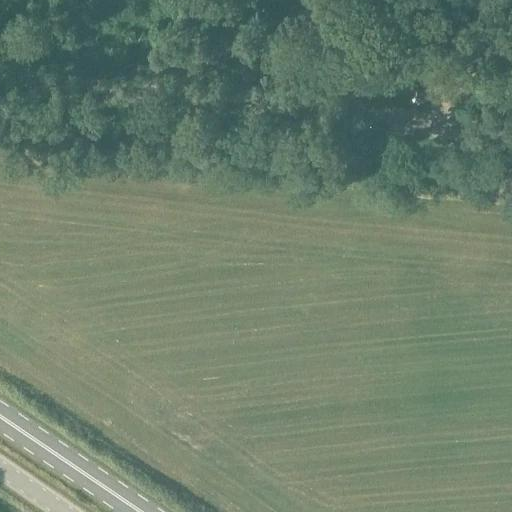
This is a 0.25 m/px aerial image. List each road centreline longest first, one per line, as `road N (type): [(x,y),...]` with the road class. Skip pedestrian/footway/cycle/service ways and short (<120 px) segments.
road 1 (unclassified): [(511,131),(0,78)]
road 2 (primary): [(137,511),(0,418)]
